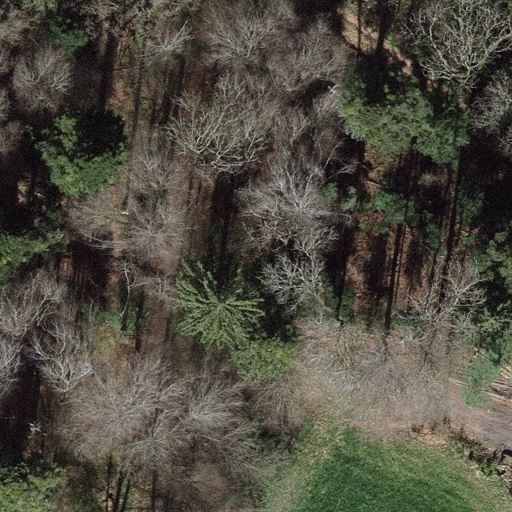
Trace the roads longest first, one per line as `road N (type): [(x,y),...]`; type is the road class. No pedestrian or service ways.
road 1 (track): [(511,426),(388,338),(159,246),(0,198)]
road 2 (track): [(325,0),(511,148)]
